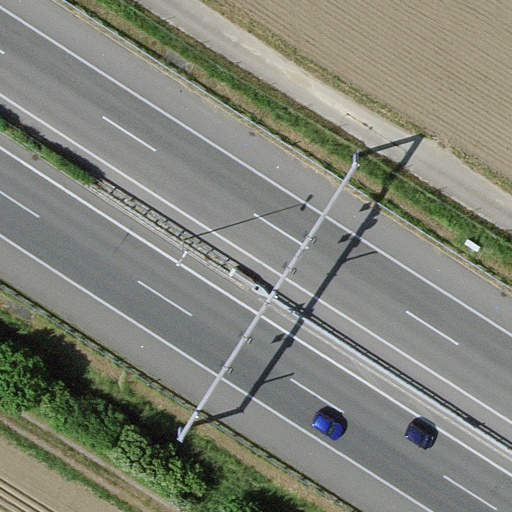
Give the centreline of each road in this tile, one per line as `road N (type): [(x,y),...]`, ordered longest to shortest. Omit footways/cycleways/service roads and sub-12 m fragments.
road 1 (motorway): [(511,379),(0,50)]
road 2 (motorway): [(0,191),(500,511)]
road 3 (track): [(511,215),(168,0)]
road 4 (track): [(0,409),(164,511)]
